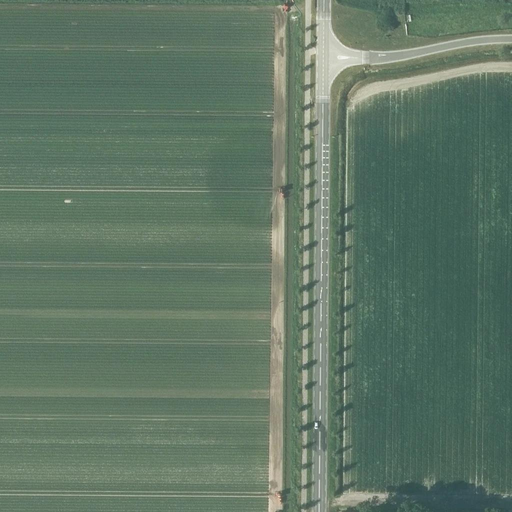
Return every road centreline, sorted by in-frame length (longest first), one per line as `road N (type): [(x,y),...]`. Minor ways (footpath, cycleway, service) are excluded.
road 1 (secondary): [(318,511),(322,63)]
road 2 (unclassified): [(511,38),(357,58)]
